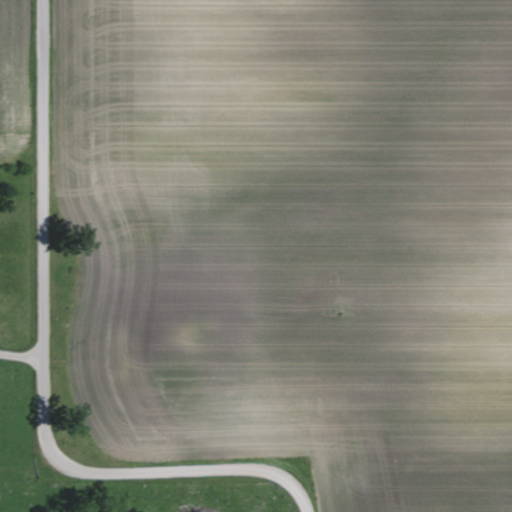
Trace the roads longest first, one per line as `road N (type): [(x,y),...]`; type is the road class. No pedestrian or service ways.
road 1 (residential): [(305,511),(295,486),(275,472),(74,475),(53,466),(40,442),(42,0)]
road 2 (residential): [(40,442),(0,469),(43,357)]
